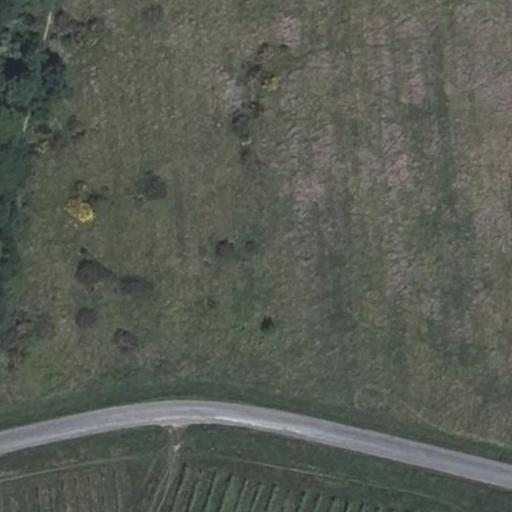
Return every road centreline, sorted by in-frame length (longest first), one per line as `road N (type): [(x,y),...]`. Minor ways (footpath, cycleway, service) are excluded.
road 1 (track): [(0,401),(183,367),(511,446)]
road 2 (unclassified): [(511,474),(302,421),(199,410),(0,451)]
road 3 (track): [(64,0),(0,234)]
